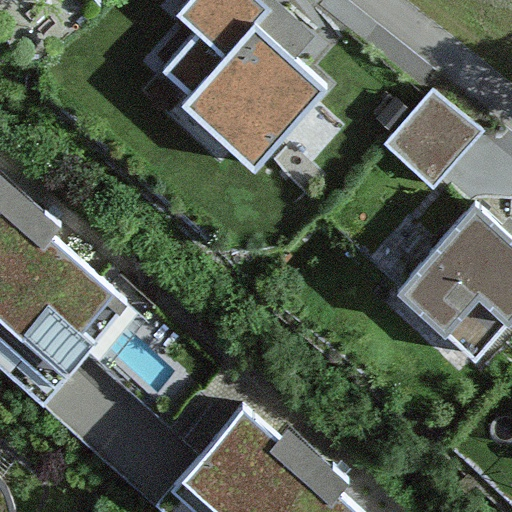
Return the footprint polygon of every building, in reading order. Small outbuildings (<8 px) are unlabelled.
[(336,56),(272,0),(181,0),(141,45),(256,147),(336,56)] [(437,83),(387,139),(437,184),(488,127),(437,83)] [(0,162),(0,293),(93,376),(158,304),(0,162)] [(511,314),(511,226),(479,197),(405,277),(482,347),(511,314)] [(384,511),(265,405),(200,478),(238,511),(384,511)] [(0,511),(32,511),(30,499),(13,472),(0,463),(0,511)]
